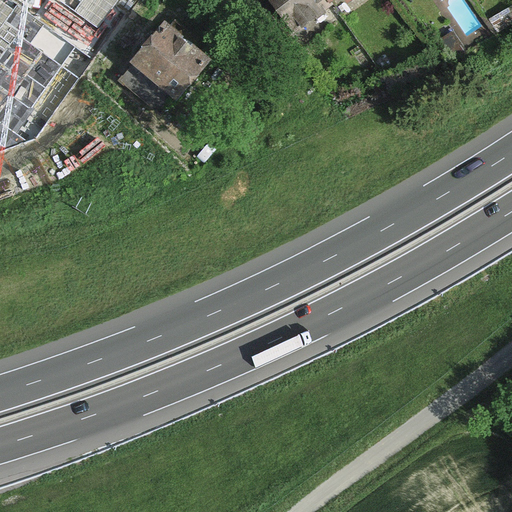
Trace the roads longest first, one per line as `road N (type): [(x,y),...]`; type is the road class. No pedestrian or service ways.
road 1 (motorway): [(511,151),(388,226),(234,302),(0,390)]
road 2 (motorway): [(0,446),(117,409),(253,351),(511,213)]
road 3 (residential): [(511,354),(302,511)]
